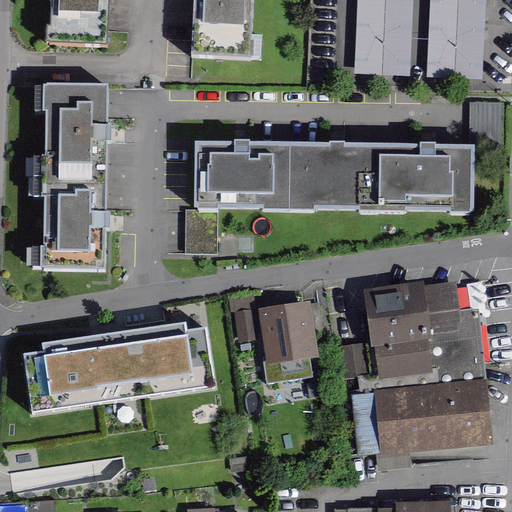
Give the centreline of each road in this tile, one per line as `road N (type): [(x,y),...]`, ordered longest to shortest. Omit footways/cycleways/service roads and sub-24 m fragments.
road 1 (residential): [(149,297),(511,245)]
road 2 (residential): [(460,118),(152,118)]
road 3 (residential): [(149,297),(152,118)]
road 4 (residential): [(152,59),(0,59)]
road 5 (residential): [(0,320),(149,297)]
